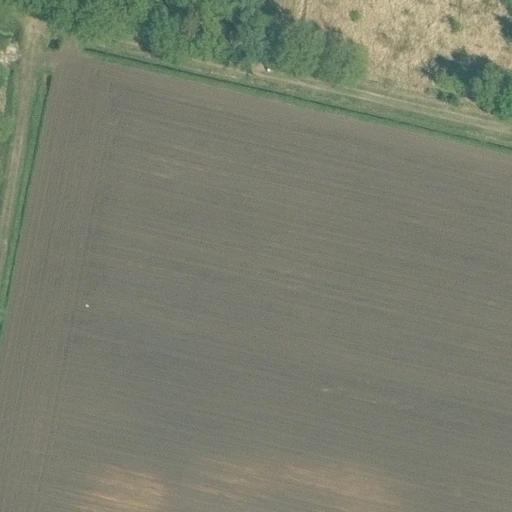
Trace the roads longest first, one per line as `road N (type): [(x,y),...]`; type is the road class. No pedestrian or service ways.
road 1 (track): [(290,0),(277,80),(511,135)]
road 2 (track): [(277,80),(0,14)]
road 3 (track): [(0,250),(37,23)]
